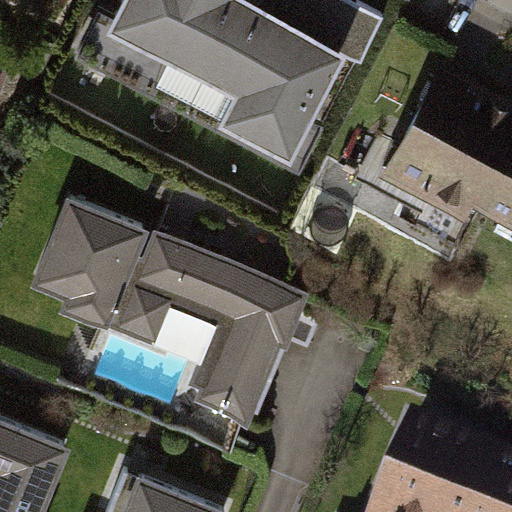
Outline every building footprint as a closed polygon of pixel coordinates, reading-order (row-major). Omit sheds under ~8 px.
[(112,0),(105,14),(231,81),(212,116),(283,154),(341,45),(360,55),(383,14),(356,0),(112,0)] [(511,94),(511,93),(442,56),(395,141),(376,130),(352,175),(403,203),(396,214),(454,245),(476,204),(499,216),(493,226),(511,235),(511,106),(510,106),(507,104),(511,94)] [(0,106),(13,76),(0,70),(0,106)] [(311,283),(77,184),(39,273),(209,345),(196,375),(260,402),(311,283)] [(511,511),(511,460),(416,420),(377,511),(511,511)] [(49,511),(73,458),(0,426),(0,511),(49,511)] [(209,511),(132,483),(121,511),(209,511)]
